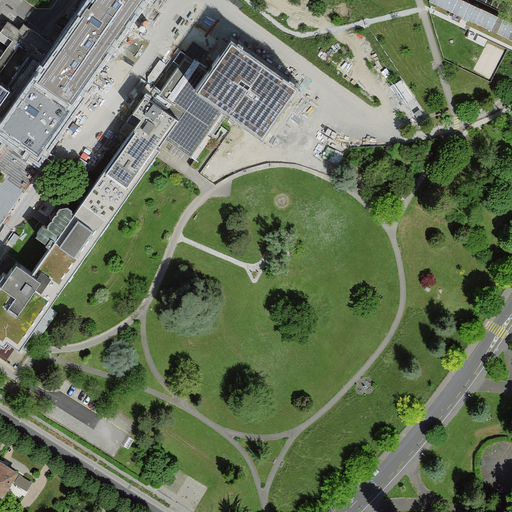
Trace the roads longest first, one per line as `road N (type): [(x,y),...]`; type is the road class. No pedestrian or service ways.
road 1 (residential): [(349,511),(419,435),(511,307)]
road 2 (tertiary): [(0,414),(152,511)]
